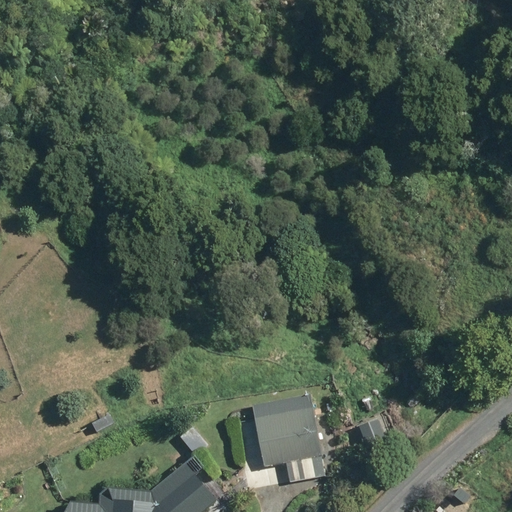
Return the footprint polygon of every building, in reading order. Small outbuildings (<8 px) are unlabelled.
[(109,426),(102,380),(72,385),(79,430),(109,426)] [(324,475),(309,392),(253,402),(265,467),(286,463),(290,482),(324,475)] [(386,446),(378,422),(359,429),(368,452),(386,446)] [(196,424),(180,436),(196,457),(212,445),(196,424)] [(204,511),(216,501),(188,471),(151,493),(105,491),(105,507),(63,505),(62,511),(204,511)]
